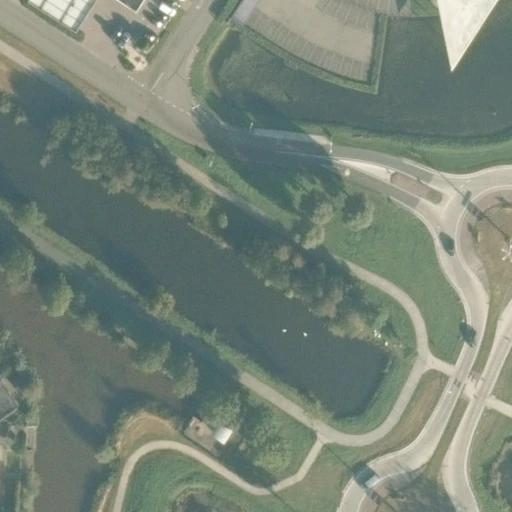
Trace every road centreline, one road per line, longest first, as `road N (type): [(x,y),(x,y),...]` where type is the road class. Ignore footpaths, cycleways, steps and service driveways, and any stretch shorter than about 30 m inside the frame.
road 1 (secondary): [(449,221),(448,252),(477,305),(475,336),(425,448),(368,476),(349,511)]
road 2 (secondary): [(469,511),(456,456),(511,323)]
road 3 (tertiary): [(465,191),(361,155),(278,151)]
road 4 (tertiary): [(278,151),(372,182),(449,221)]
road 5 (tertiary): [(0,10),(142,103)]
road 6 (tertiary): [(278,151),(217,139),(142,103)]
road 7 (unclassified): [(142,103),(210,0)]
